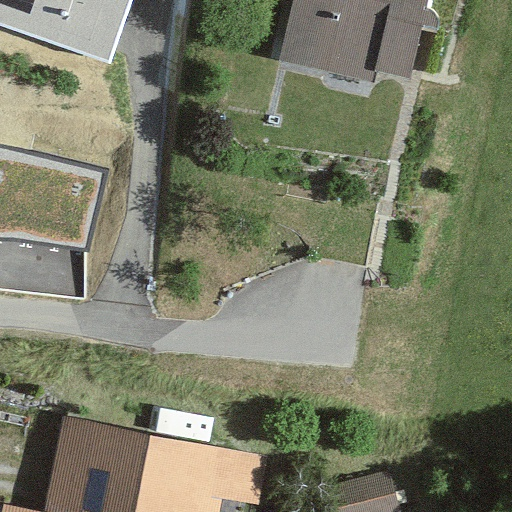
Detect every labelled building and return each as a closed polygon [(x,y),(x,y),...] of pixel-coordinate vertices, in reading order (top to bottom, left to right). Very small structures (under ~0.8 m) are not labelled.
[(0,0),(0,32),(123,64),(139,0),(0,0)] [(408,0),(283,0),(267,64),(358,87),(362,75),(388,81),(408,0)] [(0,246),(99,249),(102,153),(0,150),(0,246)] [(240,511),(255,511),(266,466),(56,422),(37,511),(9,511),(0,510),(0,511),(207,511),(209,505),(240,511)] [(394,511),(387,479),(306,498),(309,511),(394,511)]
